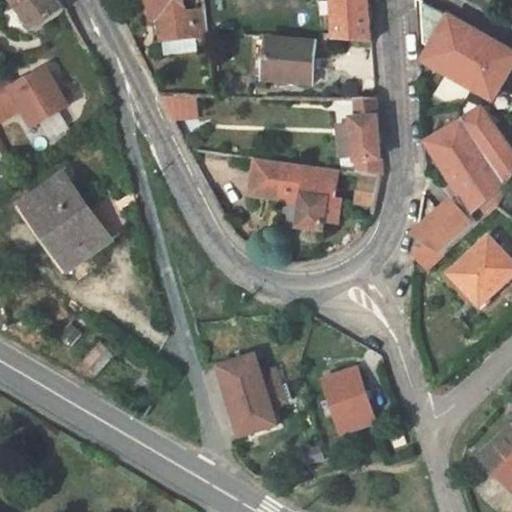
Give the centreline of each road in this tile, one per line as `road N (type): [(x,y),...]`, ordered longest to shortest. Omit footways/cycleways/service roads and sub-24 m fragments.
road 1 (residential): [(229,494),(127,121),(120,55)]
road 2 (unclassified): [(361,266),(321,281),(276,281),(238,266),(201,228),(120,55)]
road 3 (unclassified): [(389,0),(398,182),(390,222),(361,266)]
road 4 (primary): [(0,357),(229,494)]
road 5 (residential): [(425,433),(401,345),(361,266)]
road 6 (residential): [(425,433),(511,346)]
